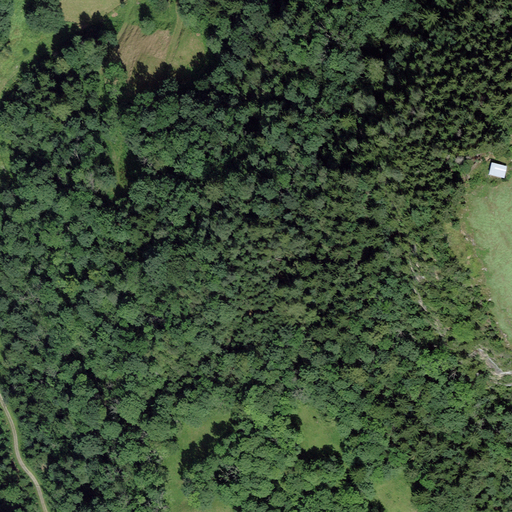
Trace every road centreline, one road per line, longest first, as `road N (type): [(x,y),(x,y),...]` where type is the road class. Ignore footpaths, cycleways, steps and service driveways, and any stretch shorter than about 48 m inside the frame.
road 1 (track): [(177,0),(181,18),(165,74),(168,136),(123,204),(108,138),(74,115),(56,86),(56,58),(39,52),(0,82)]
road 2 (track): [(134,0),(100,79),(105,113),(122,133),(115,168)]
road 3 (track): [(44,511),(0,394)]
